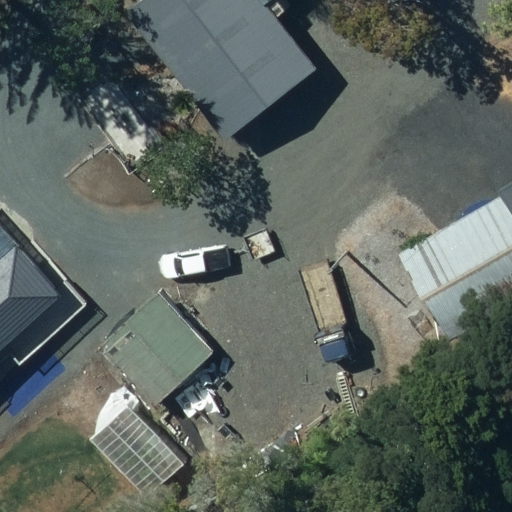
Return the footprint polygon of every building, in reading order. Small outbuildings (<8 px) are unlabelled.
[(135,0),(234,127),(322,60),(276,0),(135,0)] [(115,69),(83,95),(100,116),(96,119),(136,167),(171,138),(115,69)] [(36,154),(42,156),(61,157),(67,155),(73,153),(77,149),(82,145),(85,140),(88,134),(90,128),(90,122),(90,116),(89,110),(86,104),(83,99),(79,94),(75,91),(69,87),(64,85),(58,84),(51,84),(45,84),(40,86),(34,89),(29,92),(25,97),(21,102),(18,107),(16,113),(16,119),(16,125),(17,131),(19,137),(22,142),(26,147),(31,151),(36,154)] [(511,193),(508,187),(408,242),(455,327),(511,295),(511,193)] [(0,344),(68,283),(0,208),(0,344)] [(163,288),(107,338),(159,395),(214,346),(163,288)]
